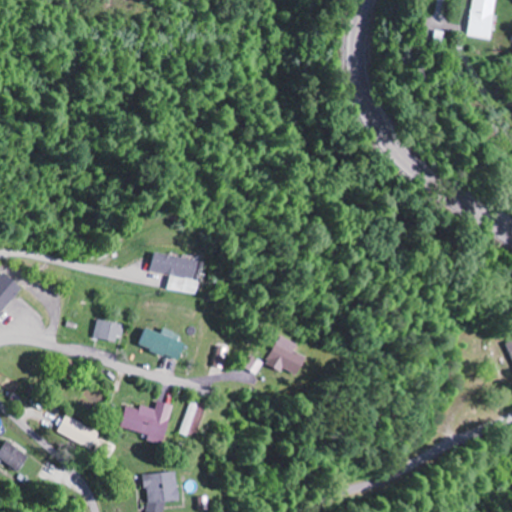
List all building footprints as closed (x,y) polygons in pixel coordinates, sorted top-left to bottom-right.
[(494,40),(497,0),(473,0),(470,38),(494,40)] [(151,271),(172,275),(169,290),(197,296),(200,282),(196,281),(200,261),(154,253),(151,271)] [(0,315),(2,317),(26,287),(6,272),(0,279),(0,315)] [(123,342),(125,324),(99,321),(97,339),(123,342)] [(189,343),(177,339),(179,333),(168,329),(166,334),(149,328),(143,347),(183,361),(189,343)] [(307,357),(296,353),(299,345),(278,338),(269,365),(301,377),(307,357)] [(511,341),(503,345),(511,363),(511,341)] [(215,366),(225,370),(232,350),(222,346),(215,366)] [(266,363),(253,357),(247,368),(259,375),(266,363)] [(123,428),(167,440),(177,406),(161,401),(158,410),(144,406),(142,410),(130,406),(123,428)] [(201,404),(194,401),(181,434),(194,438),(198,428),(193,426),(201,404)] [(60,436),(96,449),(103,431),(67,417),(60,436)] [(31,457),(8,441),(0,454),(0,459),(20,473),(31,457)] [(182,501),(180,473),(148,475),(150,511),(168,511),(168,502),(182,501)]
